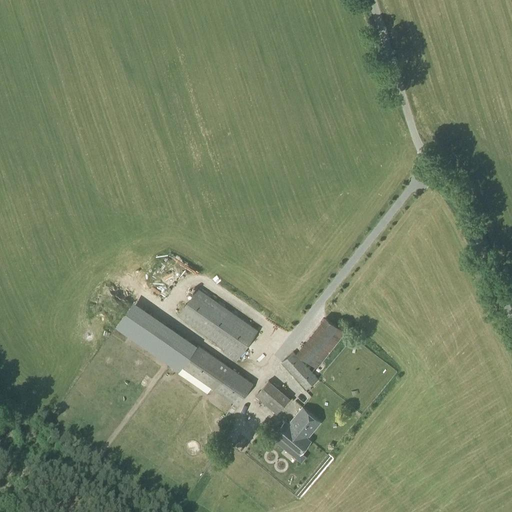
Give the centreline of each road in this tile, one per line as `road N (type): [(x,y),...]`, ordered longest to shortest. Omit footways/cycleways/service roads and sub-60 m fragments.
road 1 (unclassified): [(511,329),(460,210),(418,158),(366,0)]
road 2 (unknown): [(427,167),(268,369)]
